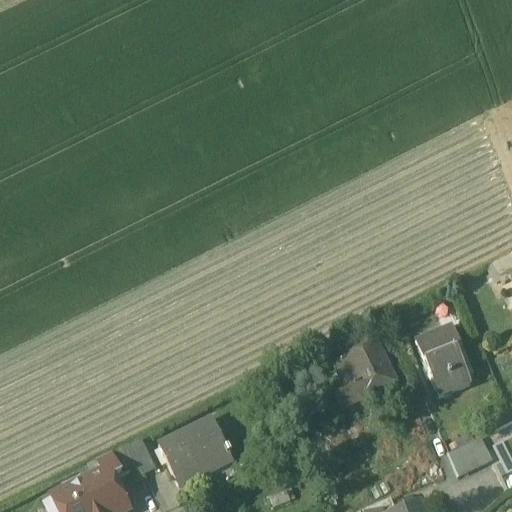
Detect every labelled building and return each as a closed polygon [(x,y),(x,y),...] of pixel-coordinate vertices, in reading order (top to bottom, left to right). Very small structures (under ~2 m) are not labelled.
[(511,258),(492,269),(502,288),(510,285),(511,283),(511,258)] [(452,331),(415,347),(438,402),(470,389),(456,356),(462,354),(452,331)] [(373,341),(341,357),(363,402),(396,386),(373,341)] [(213,425),(158,452),(174,483),(183,478),(187,487),(202,480),(199,474),(229,459),(230,458),(227,453),(226,453),(213,425)] [(141,443),(128,450),(143,480),(156,474),(141,443)] [(481,443),(470,448),(481,469),(492,464),(481,443)] [(511,476),(511,465),(502,446),(491,451),(506,480),(511,476)] [(470,448),(448,459),(457,481),(481,469),(470,448)] [(128,450),(110,458),(121,480),(131,475),(135,484),(143,480),(128,450)] [(110,458),(96,465),(102,478),(107,475),(112,484),(121,480),(110,458)] [(96,465),(87,470),(94,482),(55,501),(60,511),(125,511),(112,484),(107,475),(102,478),(96,465)] [(394,511),(390,503),(367,511),(394,511)]
